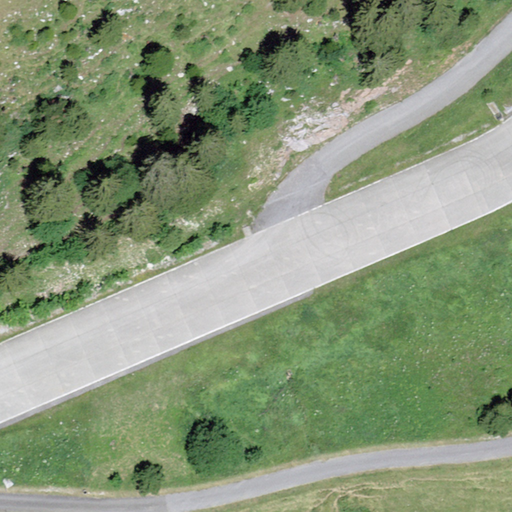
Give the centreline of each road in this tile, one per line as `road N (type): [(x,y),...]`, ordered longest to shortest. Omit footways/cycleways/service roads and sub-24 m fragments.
road 1 (unclassified): [(0,504),(177,503),(347,466),(511,447)]
road 2 (unclassified): [(511,32),(430,101),(306,180),(290,262)]
road 3 (unclassified): [(290,262),(0,377)]
road 4 (unclassified): [(511,159),(290,262)]
